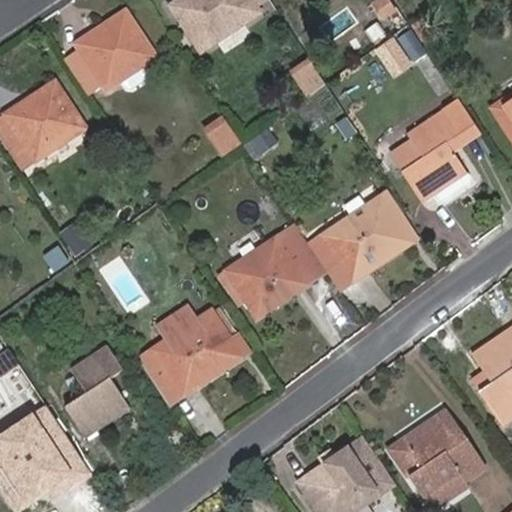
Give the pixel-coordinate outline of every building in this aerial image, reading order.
[(258,8),(252,0),(179,0),(171,6),(201,52),(218,42),(214,36),(241,18),(245,23),(261,13),(258,8)] [(382,18),(392,11),(384,0),(375,0),(372,2),(382,18)] [(140,69),(156,59),(126,12),(76,45),(80,52),(102,86),(106,91),(122,81),(118,75),(136,63),(140,69)] [(411,55),(425,45),(417,34),(404,43),(411,55)] [(394,75),(410,64),(394,41),(378,52),(394,75)] [(88,96),(102,86),(80,52),(65,62),(88,96)] [(305,99),(326,84),(312,63),(291,78),(305,99)] [(71,139),(87,128),(56,82),(6,116),(25,145),(10,155),(22,172),(51,152),(48,147),(67,134),(71,139)] [(511,134),(511,100),(510,97),(494,108),(511,134)] [(460,134),(476,123),(460,99),(444,110),(460,134)] [(444,201),(470,183),(471,178),(447,143),(460,134),(444,110),(408,134),(412,140),(424,158),(404,172),(403,173),(423,204),(435,196),(438,200),(444,201)] [(233,115),(212,124),(224,152),(245,144),(233,115)] [(0,140),(10,155),(25,145),(6,116),(0,119),(0,140)] [(344,140),(354,134),(344,119),(335,126),(344,140)] [(412,140),(392,154),(404,172),(424,158),(412,140)] [(342,230),(338,224),(322,236),(353,282),(413,242),(382,195),(366,205),(370,211),(342,230)] [(326,271),(309,245),(296,225),(277,237),(308,283),(326,271)] [(340,291),(353,282),(322,236),(309,245),(326,271),(340,291)] [(246,299),(258,317),(308,283),(277,237),(262,247),(266,252),(246,265),(243,260),(227,270),(229,273),(246,299)] [(57,268),(65,263),(56,248),(48,253),(57,268)] [(237,305),(246,299),(229,273),(220,279),(237,305)] [(138,360),(169,407),(244,356),(231,337),(239,331),(222,304),(197,321),(200,326),(171,345),(168,340),(138,360)] [(168,340),(171,345),(200,326),(197,321),(189,308),(159,328),(168,340)] [(511,326),(472,352),(487,375),(492,383),(480,392),(502,427),(511,420),(511,326)] [(244,356),(253,351),(239,331),(231,337),(244,356)] [(86,439),(130,409),(110,378),(123,370),(107,346),(71,370),(87,394),(66,408),(86,439)] [(487,375),(474,384),(480,392),(492,383),(487,375)] [(465,485),(445,454),(465,441),(445,410),(401,440),(414,460),(421,470),(409,478),(431,511),(433,511),(468,489),(465,485)] [(0,452),(0,482),(17,509),(69,475),(39,428),(22,439),(25,443),(6,457),(3,451),(0,452)] [(20,436),(1,449),(3,451),(6,457),(25,443),(22,439),(20,436)] [(465,485),(485,470),(465,441),(445,454),(465,485)] [(377,493),(390,484),(360,442),(348,450),(377,493)] [(331,449),(322,455),(328,463),(337,458),(331,449)] [(379,495),(377,493),(348,450),(337,458),(328,463),(299,484),(317,511),(343,511),(361,500),(364,505),(379,495)] [(414,460),(402,468),(409,478),(421,470),(414,460)] [(354,511),(364,505),(361,500),(343,511),(354,511)]
